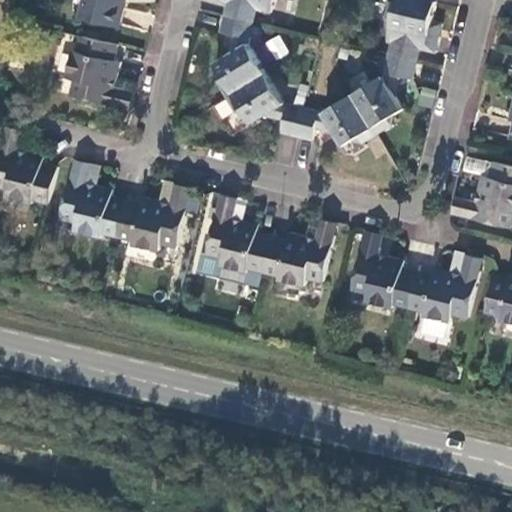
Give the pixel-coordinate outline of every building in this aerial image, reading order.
[(125,0),(86,0),(83,15),(122,24),(126,7),(124,6),(125,0)] [(224,0),(224,1),(273,12),(275,0),(224,0)] [(393,42),(390,56),(418,63),(422,49),(437,53),(444,24),(434,22),(439,1),(433,0),(398,0),(398,3),(392,1),(388,19),(393,26),(390,41),(393,42)] [(255,23),(226,16),(223,32),(235,34),(233,45),(236,51),(218,62),(223,71),(221,83),(230,96),(269,73),(251,42),(255,23)] [(279,33),(265,41),(275,60),(289,53),(279,33)] [(119,45),(83,36),(79,51),(76,51),(70,76),(77,78),(73,95),(132,109),(136,92),(116,87),(122,61),(116,60),(119,45)] [(386,75),(356,93),(379,133),(394,123),(396,114),(405,108),(394,89),(400,86),(402,75),(415,78),(418,63),(390,56),(386,75)] [(269,73),(230,96),(239,111),(248,113),(255,122),(273,111),(278,117),(287,119),(284,132),(299,135),(306,107),(287,102),(269,73)] [(306,107),(299,135),(316,139),(318,127),(329,129),(334,126),(346,144),(355,139),(365,141),(379,133),(356,93),(327,112),(306,107)] [(25,130),(8,126),(0,161),(0,185),(10,188),(9,196),(35,202),(36,198),(51,202),(60,166),(45,162),(46,155),(21,150),(25,130)] [(94,162),(78,159),(64,218),(80,221),(78,229),(105,236),(106,232),(120,235),(129,199),(114,195),(116,189),(90,182),(94,162)] [(478,201),(457,196),(453,213),(511,226),(511,165),(494,161),(491,177),(483,175),(478,201)] [(145,202),(129,199),(120,235),(137,239),(136,243),(163,249),(164,242),(181,246),(194,187),(177,183),(173,202),(147,196),(145,202)] [(240,198),(223,194),(209,253),(225,257),(223,265),(250,271),(250,268),(266,271),(275,234),(259,231),(261,224),(236,218),(240,198)] [(291,238),(275,234),(266,271),(282,275),(281,279),(307,285),(309,278),(325,282),(339,222),(322,218),(318,238),(292,232),(291,238)] [(385,234),(368,230),(354,289),(371,293),(369,300),(395,306),(396,303),(411,307),(420,270),(405,266),(406,260),(380,254),(385,234)] [(436,274),(420,270),(411,307),(427,311),(426,315),(453,321),(454,314),(471,317),(485,258),(468,254),(463,274),(438,268),(436,274)] [(511,276),(511,281),(496,277),(487,314),(502,317),(501,321),(511,323),(511,276)]
